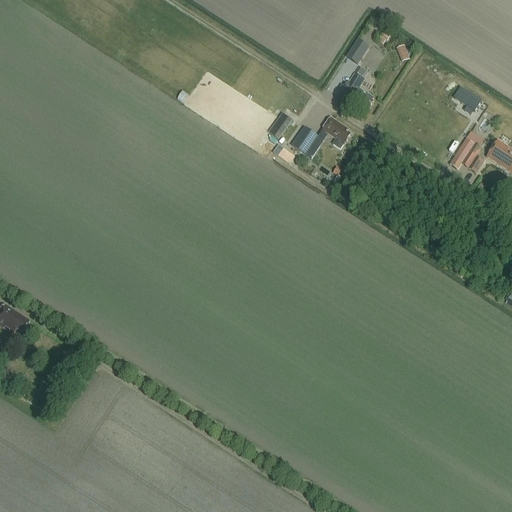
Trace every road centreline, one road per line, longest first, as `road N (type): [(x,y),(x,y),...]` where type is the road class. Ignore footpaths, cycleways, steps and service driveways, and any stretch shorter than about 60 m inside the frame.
road 1 (track): [(511,223),(170,0)]
road 2 (track): [(328,511),(0,295)]
